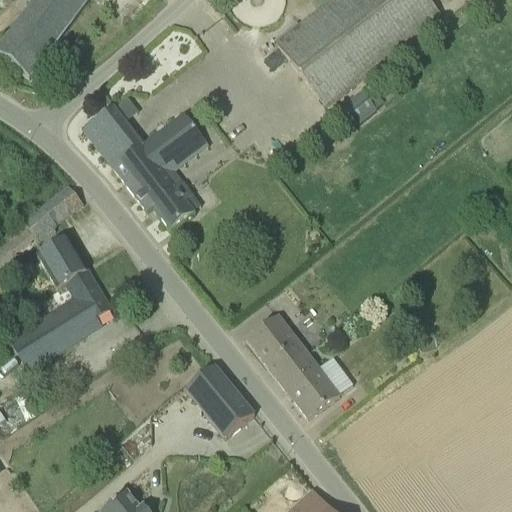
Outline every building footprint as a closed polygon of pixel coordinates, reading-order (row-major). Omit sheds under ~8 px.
[(41,0),(0,53),(0,62),(29,85),(91,3),(92,0),(41,0)] [(337,0),(275,48),(325,113),(442,22),(425,0),(337,0)] [(379,95),(387,89),(384,84),(375,91),(379,95)] [(364,99),(374,112),(382,105),(373,92),(364,99)] [(361,94),(330,118),(345,137),(375,113),(361,94)] [(143,151),(125,128),(113,112),(84,135),(125,189),(147,217),(153,213),(170,235),(194,217),(185,206),(192,200),(183,189),(173,176),(207,150),(183,120),(143,151)] [(0,240),(0,270),(36,245),(38,248),(54,235),(56,231),(83,210),(69,191),(22,227),(19,227),(0,240)] [(81,343),(76,337),(111,316),(86,275),(85,275),(66,244),(37,261),(57,295),(68,288),(78,305),(9,348),(27,377),(81,343)] [(246,345),(267,372),(276,383),(307,359),(278,321),(246,345)] [(416,341),(420,356),(436,351),(432,336),(416,341)] [(340,402),(339,401),(353,391),(332,364),(319,374),(307,359),(276,383),(308,426),(340,402)] [(185,394),(225,444),(254,421),(215,371),(185,394)] [(15,400),(0,410),(0,422),(9,434),(29,420),(15,400)] [(327,511),(313,496),(294,511),(327,511)] [(144,511),(142,511),(138,511),(127,497),(108,511),(144,511)]
